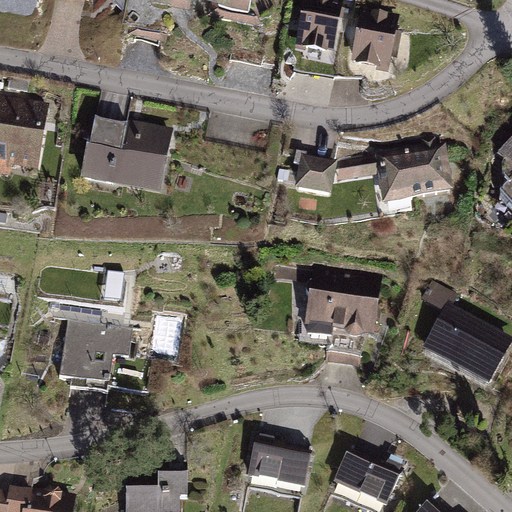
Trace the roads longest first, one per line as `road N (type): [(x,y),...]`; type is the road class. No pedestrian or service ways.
road 1 (residential): [(508,511),(417,436),(363,408),(317,399),(270,398),(48,449),(0,451)]
road 2 (residential): [(0,60),(328,116),(392,116),(463,82),(511,35)]
